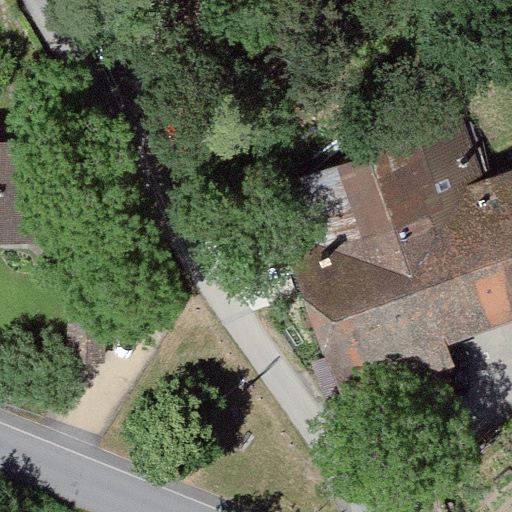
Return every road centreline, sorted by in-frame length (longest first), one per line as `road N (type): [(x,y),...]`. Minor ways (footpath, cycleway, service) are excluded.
road 1 (residential): [(375,511),(170,220),(39,0)]
road 2 (unclassified): [(0,446),(161,511)]
